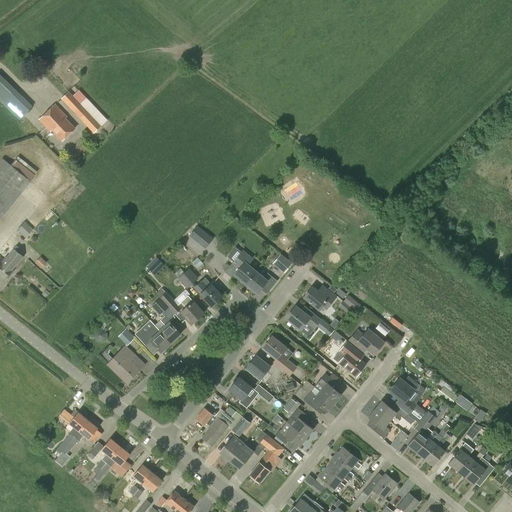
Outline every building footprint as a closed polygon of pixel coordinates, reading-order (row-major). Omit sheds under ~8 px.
[(0,101),(19,120),(32,107),(0,75),(0,101)] [(94,133),(102,125),(81,103),(73,95),(69,91),(63,97),(61,99),(94,133)] [(50,132),(51,130),(65,118),(66,117),(66,116),(55,104),(39,120),(50,132)] [(65,118),(51,130),(61,141),(75,128),(65,118)] [(37,172),(18,156),(11,165),(2,158),(0,160),(0,219),(31,181),(30,181),(37,172)] [(268,184),(259,176),(255,180),(243,192),(251,201),(264,188),(268,184)] [(25,238),(33,230),(25,221),(17,230),(25,238)] [(197,226),(189,236),(205,248),(213,238),(197,226)] [(21,249),(16,245),(6,258),(5,257),(3,260),(0,257),(0,280),(2,282),(6,277),(8,278),(13,271),(12,270),(22,257),(18,253),(21,249)] [(227,257),(235,264),(233,267),(238,271),(234,274),(246,283),(255,272),(248,265),(252,260),(244,254),(235,247),(227,257)] [(283,273),(292,263),(281,254),(273,264),(283,273)] [(40,256),(35,261),(40,268),(46,263),(40,256)] [(146,266),(154,275),(164,265),(156,256),(146,266)] [(198,278),(189,268),(184,272),(181,268),(175,274),(178,278),(187,288),(198,278)] [(255,272),(246,283),(257,293),(260,289),(266,294),(277,281),(267,273),(263,278),(255,272)] [(211,284),(205,278),(194,288),(211,306),(222,296),(211,284)] [(320,293),(312,287),(304,297),(319,310),(323,306),(326,309),(335,297),(324,288),(320,293)] [(156,293),(175,314),(179,310),(191,324),(203,312),(193,301),(188,296),(187,296),(183,292),(174,300),(166,292),(165,293),(162,289),(156,293)] [(340,289),(336,293),(342,298),(345,294),(340,289)] [(173,315),(175,314),(156,293),(156,294),(160,298),(151,306),(160,315),(162,314),(164,316),(159,321),(165,327),(160,331),(170,343),(180,334),(169,322),(175,317),(173,315)] [(352,308),(343,301),(339,306),(348,313),(352,308)] [(330,336),(334,330),(329,326),(304,306),(301,310),(295,306),(285,318),(300,330),(305,324),(313,330),(316,326),(324,332),(325,332),(330,336)] [(126,345),(134,337),(125,328),(117,336),(126,345)] [(92,340),(106,340),(106,330),(93,329),(92,340)] [(347,341),(363,354),(367,349),(373,355),(384,342),(368,329),(364,335),(357,329),(347,341)] [(170,343),(160,331),(155,336),(150,330),(145,334),(141,330),(136,335),(143,343),(149,338),(161,352),(170,343)] [(273,363),(283,371),(283,370),(289,376),(297,367),(280,353),(285,347),(271,336),(262,348),(276,359),(273,363)] [(363,354),(347,341),(338,352),(343,356),(339,362),(356,376),(365,365),(360,360),(364,355),(363,354)] [(128,360),(134,354),(125,346),(113,359),(107,353),(110,349),(108,347),(100,355),(109,363),(108,365),(126,382),(138,370),(128,360)] [(283,371),(273,363),(270,367),(256,356),(246,368),(260,379),(266,371),(275,379),(283,371)] [(320,391),(334,403),(341,394),(334,389),(338,384),(335,381),(338,377),(332,373),(329,376),(325,373),(318,383),(323,387),(320,391)] [(404,381),(400,378),(389,391),(398,398),(394,403),(408,414),(418,422),(426,413),(416,406),(417,405),(416,404),(424,388),(408,376),(404,381)] [(242,400),(252,388),(238,377),(229,389),(242,400)] [(287,391),(295,388),(292,382),(285,385),(287,391)] [(269,402),(274,397),(258,385),(254,390),(269,402)] [(316,410),(320,406),(327,412),(334,403),(320,391),(316,396),(311,391),(304,400),(316,410)] [(466,399),(460,395),(455,402),(461,406),(466,399)] [(408,414),(394,403),(392,402),(389,406),(382,400),(375,409),(389,420),(394,415),(399,419),(401,416),(404,419),(408,414)] [(204,425),(212,415),(204,408),(196,419),(204,425)] [(287,422),(306,438),(313,429),(306,424),(310,418),(298,408),(287,422)] [(231,429),(241,416),(236,411),(231,417),(221,409),(215,416),(217,418),(210,426),(211,427),(202,438),(211,446),(228,426),(231,429)] [(385,426),(389,420),(375,409),(368,417),(378,425),(373,430),(383,438),(390,430),(385,426)] [(474,419),(480,422),(485,411),(478,409),(474,419)] [(416,452),(428,437),(424,434),(426,431),(437,418),(428,411),(426,413),(418,422),(417,424),(422,427),(407,445),(416,452)] [(62,451),(88,420),(78,412),(68,423),(73,427),(69,433),(70,433),(56,450),(60,453),(62,451)] [(241,416),(231,429),(231,430),(239,436),(250,423),(248,422),(252,417),(247,414),(243,418),(241,416)] [(276,414),(272,421),(279,425),(283,418),(276,414)] [(88,420),(62,451),(66,454),(72,448),(78,440),(79,441),(84,435),(89,439),(98,428),(88,420)] [(299,446),(306,438),(287,422),(275,436),(288,446),(292,441),(299,446)] [(475,424),(467,434),(473,439),(483,427),(475,424)] [(424,459),(446,432),(442,429),(432,441),(428,437),(416,452),(424,459)] [(446,432),(424,459),(433,465),(445,451),(440,447),(446,439),(448,441),(451,437),(446,433),(446,432)] [(260,443),(265,447),(272,439),(266,434),(260,443)] [(230,460),(243,444),(234,436),(220,453),(230,460)] [(91,482),(120,446),(110,438),(101,449),(106,454),(101,459),(102,460),(97,466),(96,465),(92,470),(97,474),(90,482),(91,482)] [(396,438),(390,445),(396,450),(402,443),(396,438)] [(272,439),(265,447),(269,450),(249,475),(259,483),(269,471),(269,470),(271,468),(268,466),(273,460),(274,461),(284,448),(272,439)] [(93,459),(101,449),(104,446),(99,442),(88,455),(93,459)] [(243,444),(230,460),(239,468),(253,451),(249,449),(251,447),(250,444),(248,442),(245,443),(244,444),(243,444)] [(460,449),(448,464),(449,465),(456,470),(468,456),(463,452),(469,445),(465,442),(460,449)] [(120,446),(91,482),(95,485),(110,466),(111,466),(115,461),(121,466),(130,454),(120,446)] [(334,458),(349,471),(354,465),(364,474),(363,474),(367,478),(371,473),(357,462),(359,460),(343,447),(334,458)] [(468,456),(456,470),(465,477),(476,462),(480,458),(483,455),(480,452),(479,452),(473,460),(468,456)] [(346,474),(349,471),(334,458),(325,469),(340,482),(343,478),(348,482),(351,478),(346,474)] [(476,462),(465,477),(467,479),(473,484),(474,483),(478,478),(483,481),(486,478),(493,468),(480,458),(476,462)] [(511,459),(503,471),(510,476),(507,480),(511,484),(511,459)] [(143,483),(152,472),(142,464),(133,475),(143,483)] [(340,482),(325,469),(318,476),(324,482),(321,485),(325,488),(331,493),(334,490),(337,485),(342,489),(345,486),(340,482)] [(152,472),(143,483),(153,492),(162,480),(152,472)] [(397,483),(385,473),(377,483),(373,479),(363,491),(350,507),(355,511),(367,496),(373,489),(384,499),(397,483)] [(325,488),(321,485),(315,480),(312,484),(321,492),(325,488)] [(138,489),(134,485),(129,492),(133,495),(138,489)] [(138,489),(133,495),(138,498),(143,492),(138,489)] [(174,510),(184,498),(175,490),(167,500),(162,496),(157,503),(161,506),(165,502),(174,510)] [(411,511),(420,502),(409,493),(398,506),(404,511),(411,511)] [(184,498),(174,510),(176,511),(188,511),(194,506),(184,498)] [(306,511),(311,507),(310,507),(300,498),(288,511),(306,511)] [(144,511),(152,504),(146,499),(135,511),(144,511)] [(333,504),(343,509),(345,504),(335,499),(333,504)] [(311,507),(306,511),(325,511),(320,508),(321,507),(314,502),(310,507),(311,507)]
